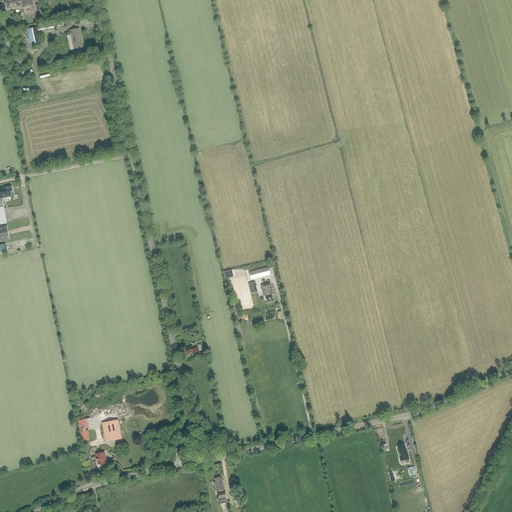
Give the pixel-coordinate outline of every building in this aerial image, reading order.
[(8,9),(19,7),(17,0),(6,0),(6,1),(4,2),(5,6),(7,6),(8,9)] [(37,25),(39,34),(55,32),(53,22),(37,25)] [(37,27),(21,31),(25,49),(41,46),(37,27)] [(70,50),(74,49),(82,47),(79,29),(70,31),(71,35),(67,35),(70,50)] [(3,48),(7,48),(10,47),(7,36),(1,37),(3,48)] [(0,224),(6,223),(2,199),(11,197),(10,192),(12,191),(11,187),(5,188),(5,186),(0,187),(0,224)] [(7,225),(0,226),(0,241),(9,240),(7,225)] [(249,272),(250,278),(251,280),(270,275),(268,267),(249,272)] [(264,296),(265,296),(266,300),(273,298),(272,294),(273,293),(270,283),(261,286),(264,296)] [(197,345),(196,345),(195,343),(192,343),(193,346),(187,347),(187,348),(186,349),(187,353),(191,352),(191,354),(199,352),(199,350),(201,350),(200,345),(197,345)] [(78,421),(81,441),(90,439),(88,430),(86,431),(85,428),(91,427),(90,418),(78,421)] [(105,442),(106,442),(122,439),(118,420),(103,423),(102,423),(105,442)] [(404,445),(397,447),(398,451),(401,461),(405,460),(406,463),(409,463),(408,459),(409,459),(406,449),(405,449),(404,445)] [(107,464),(105,452),(95,454),(96,457),(95,458),(96,462),(97,462),(97,465),(107,464)] [(392,471),(399,469),(396,457),(389,458),(392,471)] [(408,468),(411,478),(417,477),(414,466),(408,468)] [(216,478),(216,481),(214,482),(213,483),(214,485),(216,485),(220,504),(227,502),(222,479),(220,479),(220,477),(216,478)]
